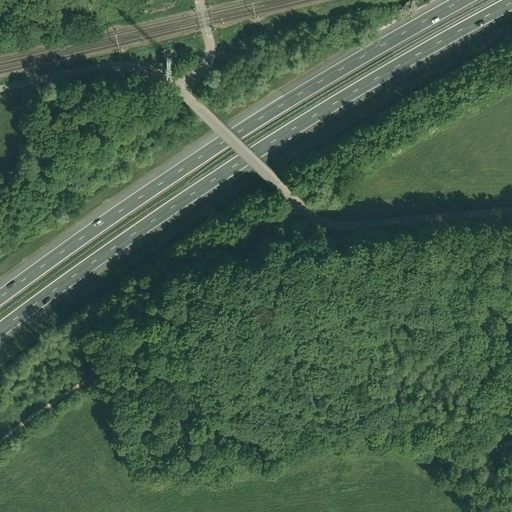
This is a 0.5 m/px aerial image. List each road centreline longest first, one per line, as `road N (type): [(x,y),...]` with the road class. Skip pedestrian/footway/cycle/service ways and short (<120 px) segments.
road 1 (motorway): [(0,330),(217,176),(511,6)]
road 2 (motorway): [(463,0),(220,143),(0,298)]
road 3 (unclassified): [(278,185),(301,208),(337,225),(511,210)]
road 4 (unclassified): [(0,89),(119,66),(180,89)]
road 5 (unclassified): [(278,185),(180,89)]
